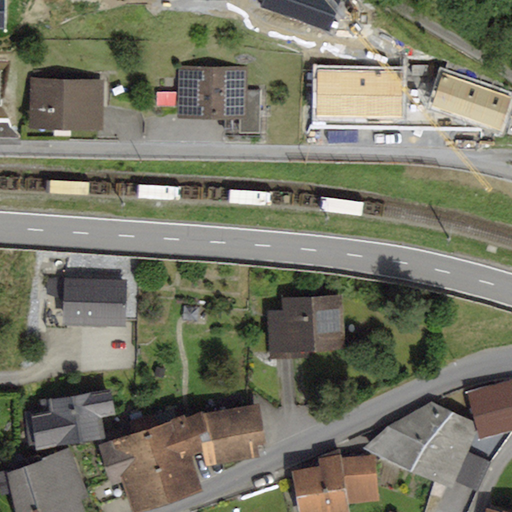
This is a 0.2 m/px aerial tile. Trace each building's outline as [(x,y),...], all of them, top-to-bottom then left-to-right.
[(248,67),(178,66),(178,120),(240,121),(240,134),(260,134),(260,91),(248,91),(248,67)] [(105,80),(31,80),(31,132),(105,132),(105,80)] [(126,281),(47,279),(46,327),(66,328),(66,325),(125,326),(126,281)] [(286,310),(265,311),(268,360),(308,357),(307,351),(345,348),(342,295),(286,299),(286,310)] [(511,378),(467,391),(475,422),(478,431),(480,440),(511,431),(511,378)] [(43,412),(32,414),(31,409),(22,410),(29,447),(36,445),(37,449),(104,437),(101,416),(115,413),(110,389),(41,402),(43,412)] [(389,424),(365,447),(451,489),(454,481),(468,452),(478,431),(475,422),(432,401),(389,424)] [(257,404),(205,414),(210,440),(200,442),(201,451),(205,468),(260,458),(257,443),(264,442),(257,404)] [(184,415),(97,444),(109,485),(122,481),(131,511),(136,511),(203,490),(192,454),(201,451),(200,442),(210,440),(205,414),(204,411),(185,418),(184,415)] [(26,466),(7,472),(6,470),(0,471),(0,488),(1,494),(12,492),(15,511),(85,511),(81,500),(88,496),(68,448),(41,458),(40,454),(25,460),(26,466)] [(320,466),(291,471),(299,511),(350,511),(349,504),(379,500),(375,456),(341,458),(339,449),(318,458),(320,466)] [(489,462),(468,452),(454,481),(476,491),(489,462)]
